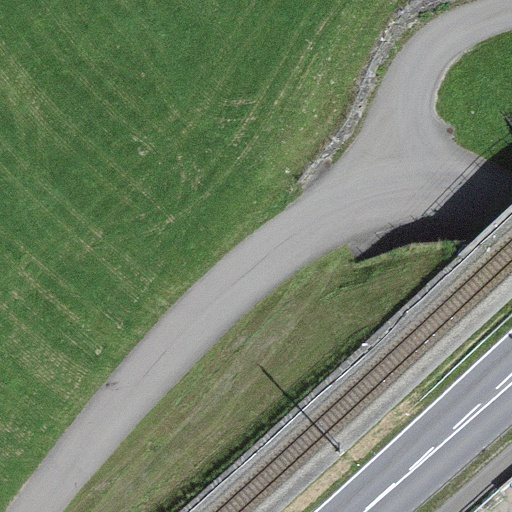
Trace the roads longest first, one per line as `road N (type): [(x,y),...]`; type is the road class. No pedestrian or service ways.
road 1 (unclassified): [(511,215),(497,201),(404,198),(322,221),(214,304),(34,511)]
road 2 (primary): [(511,371),(355,511)]
